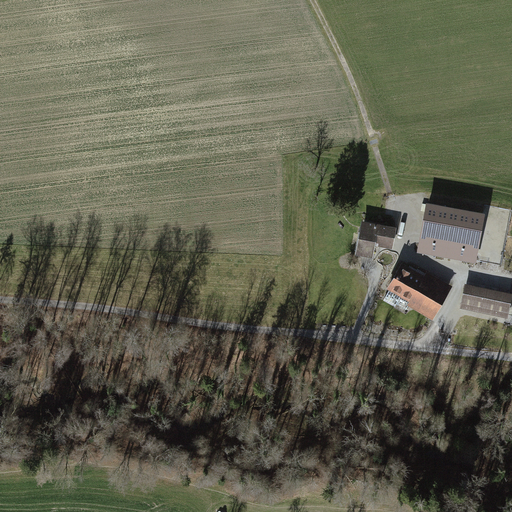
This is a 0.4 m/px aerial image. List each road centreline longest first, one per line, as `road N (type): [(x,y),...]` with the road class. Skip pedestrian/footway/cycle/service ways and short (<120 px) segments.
road 1 (track): [(511,355),(0,298)]
road 2 (track): [(430,346),(456,281),(402,252),(402,227),(372,134),(312,0)]
road 3 (track): [(214,495),(150,468),(0,452)]
